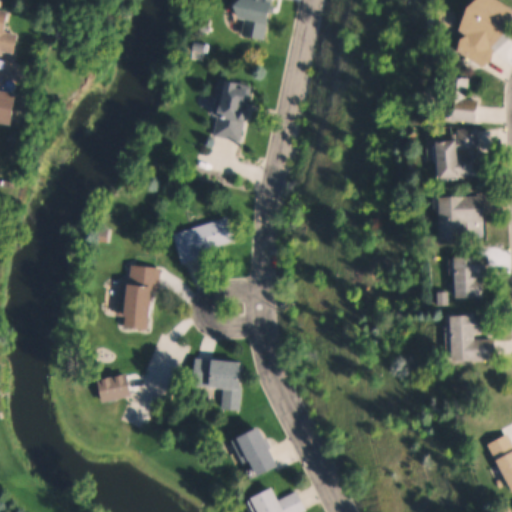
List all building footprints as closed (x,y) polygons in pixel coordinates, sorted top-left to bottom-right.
[(269,0),(269,1),(274,2),(269,23),(264,22),(260,39),(239,34),(244,17),(238,15),(241,0),(269,0)] [(464,50),(468,39),(475,34),(467,28),(481,5),(485,0),(511,0),(511,33),(501,41),(503,43),(499,48),(497,60),(485,66),(464,50)] [(0,7),(13,10),(10,31),(20,33),(17,52),(3,50),(0,65),(0,7)] [(454,75),(473,77),(471,99),(486,101),(484,121),(450,117),(454,75)] [(211,136),(216,114),(212,113),(219,78),(247,84),(242,108),(244,109),(247,114),(246,118),(242,121),(239,121),(235,140),(211,136)] [(461,130),(481,128),(483,147),(463,149),(461,130)] [(442,141),(461,139),(463,156),(483,154),(485,175),(445,179),(442,141)] [(442,197),(484,195),(485,225),(468,226),(469,241),(444,243),(442,197)] [(173,234),(224,217),(231,241),(201,251),(203,256),(182,263),(173,234)] [(458,257),(493,255),(493,273),(480,274),(480,276),(485,276),(486,297),(459,298),(458,257)] [(131,280),(133,264),(162,267),(160,290),(156,289),(153,319),(149,318),(148,329),(126,327),(128,314),(120,314),(123,279),(131,280)] [(438,292),(447,291),(447,303),(439,303),(438,292)] [(453,314),(484,312),(485,330),(476,331),(477,339),(497,337),(498,357),(456,360),(453,314)] [(237,410),(220,409),(222,388),(194,386),(196,358),(241,361),(237,410)] [(100,380),(129,374),(133,395),(104,401),(100,380)] [(258,475),(250,459),(243,463),(232,439),(259,426),(278,466),(258,475)] [(511,482),(491,443),(510,432),(511,435),(511,482)] [(496,481),(504,477),(507,483),(500,487),(496,481)] [(260,511),(252,495),(270,487),(276,500),(292,492),(301,511),(298,511),(260,511)]
